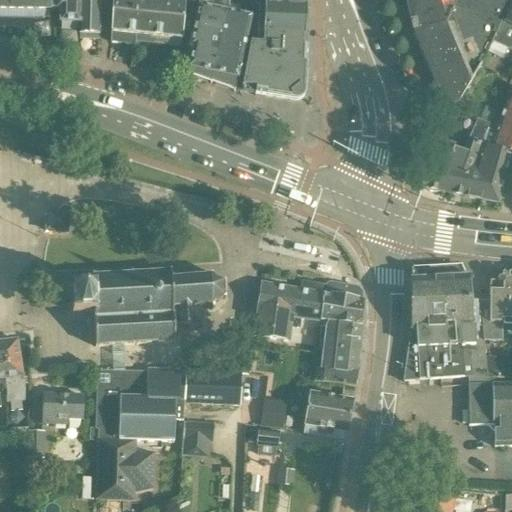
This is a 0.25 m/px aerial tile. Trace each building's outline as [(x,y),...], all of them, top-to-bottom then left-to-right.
[(0,0),(0,11),(49,12),(48,5),(55,5),(55,0),(0,0)] [(78,34),(99,35),(98,0),(55,0),(55,5),(55,12),(60,11),(60,24),(78,24),(78,34)] [(112,0),(111,43),(133,46),(134,37),(135,0),(112,0)] [(180,41),(184,0),(135,0),(134,37),(180,41)] [(192,51),(188,71),(196,73),(195,78),(211,84),(218,50),(225,14),(227,0),(199,0),(189,50),(192,51)] [(403,0),(411,32),(445,25),(456,0),(403,0)] [(456,0),(445,25),(411,32),(411,33),(444,111),(457,106),(484,59),(487,54),(501,22),(511,0),(456,0)] [(511,52),(511,51),(511,0),(501,22),(487,54),(502,61),(507,50),(511,52)] [(237,80),(249,19),(225,14),(218,50),(211,84),(227,90),(229,78),(237,80)] [(265,96),(280,98),(295,101),(298,100),(301,98),(303,95),(304,66),(306,66),(307,48),(306,48),(306,49),(301,49),(302,39),(304,39),(305,22),(252,16),(247,47),(241,90),(243,90),(243,89),(256,90),(255,97),(265,98),(265,96)] [(511,93),(504,109),(495,134),(487,130),(482,139),(482,146),(462,197),(497,204),(505,177),(511,177),(511,93)] [(482,139),(487,130),(495,112),(484,108),(478,121),(477,121),(468,141),(463,153),(452,150),(451,155),(434,150),(421,189),(462,197),(482,146),(482,139)] [(66,233),(68,216),(47,214),(45,232),(66,233)] [(467,303),(466,279),(460,264),(410,266),(412,321),(403,381),(467,379),(467,386),(486,386),(486,380),(480,328),(479,303),(467,303)] [(170,273),(91,278),(92,287),(70,288),(72,314),(93,313),(95,348),(128,347),(136,346),(143,346),(173,344),(172,328),(200,327),(199,308),(210,307),(223,299),(222,284),(210,277),(170,280),(170,273)] [(511,324),(511,276),(502,276),(496,282),(496,283),(489,282),(489,303),(479,303),(480,328),(486,380),(488,380),(501,379),(501,359),(484,359),(483,342),(501,342),(501,324),(511,324)] [(300,292),(260,285),(252,337),(287,342),(290,328),(298,329),(299,318),(319,322),(324,287),(324,286),(324,287),(302,283),(300,292)] [(319,370),(314,369),(312,383),(343,388),(345,374),(356,376),(362,319),(359,319),(361,302),(359,302),(361,294),(357,289),(329,284),(325,287),(324,287),(319,322),(321,322),(320,328),(326,329),(319,370)] [(18,342),(3,344),(7,380),(5,380),(7,393),(6,404),(23,403),(23,392),(18,342)] [(90,430),(89,442),(93,442),(97,442),(95,502),(133,503),(133,496),(152,491),(152,456),(135,450),(135,443),(173,444),(174,423),(183,423),(184,405),(185,375),(150,374),(123,373),(113,373),(96,373),(96,377),(95,430),(90,430)] [(185,375),(184,405),(193,405),(202,405),(240,407),(241,375),(233,375),(203,374),(185,373),(185,374),(185,375)] [(511,385),(492,386),(488,386),(488,380),(486,380),(486,386),(467,386),(468,427),(493,427),(493,449),(511,448),(511,385)] [(346,434),(352,402),(310,395),(303,436),(319,438),(320,429),(346,434)] [(82,421),(83,398),(41,397),(40,426),(67,426),(67,421),(82,421)] [(264,403),(262,428),(282,430),(285,405),(264,403)] [(209,444),(214,444),(214,425),(183,424),(182,457),(209,458),(209,444)] [(11,440),(27,439),(27,433),(27,430),(10,431),(11,440)] [(43,461),(44,433),(27,433),(27,439),(26,460),(43,461)] [(275,435),(256,433),(255,447),(273,450),(275,435)] [(221,471),(220,479),(229,479),(229,471),(221,471)] [(452,511),(455,496),(427,491),(422,511),(452,511)]
